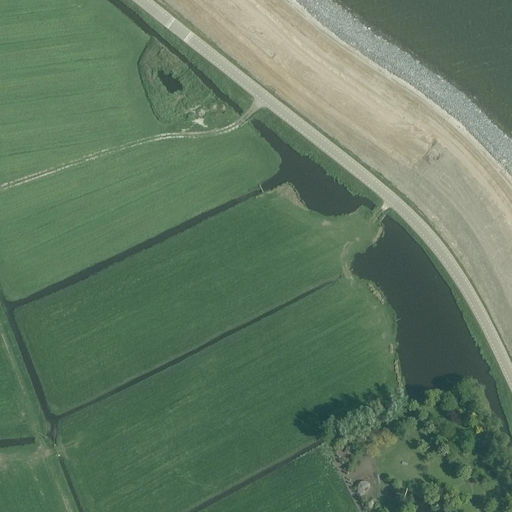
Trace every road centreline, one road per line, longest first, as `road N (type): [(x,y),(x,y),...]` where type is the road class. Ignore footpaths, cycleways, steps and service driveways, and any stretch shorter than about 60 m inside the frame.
road 1 (tertiary): [(141,0),(392,201),(444,255),(511,379)]
road 2 (track): [(0,189),(162,137),(210,136),(239,125),(266,100)]
